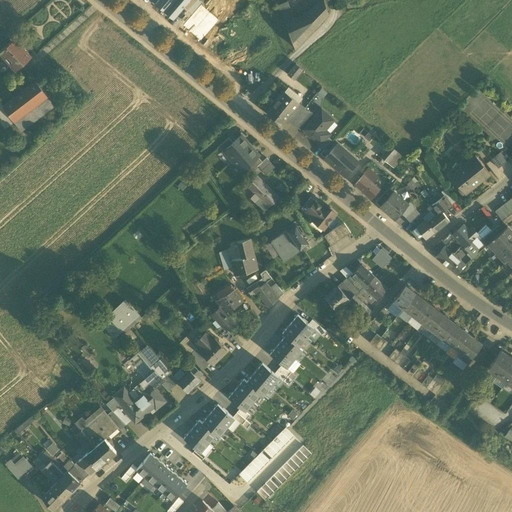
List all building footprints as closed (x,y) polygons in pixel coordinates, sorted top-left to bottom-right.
[(157,0),(155,3),(164,11),(173,0),(157,0)] [(173,18),(183,7),(188,0),(173,0),(164,11),(173,18)] [(188,0),(183,7),(187,11),(196,0),(188,0)] [(196,0),(187,11),(192,15),(200,5),(203,3),(199,0),(196,0)] [(294,48),(295,48),(328,13),(323,0),(322,0),(309,13),(295,20),(287,0),(277,5),(295,47),(294,48)] [(183,25),(192,33),(209,13),(200,5),(192,15),(183,25)] [(201,41),(210,29),(218,20),(209,13),(192,33),(201,41)] [(210,29),(215,33),(225,21),(221,17),(218,20),(210,29)] [(215,33),(219,37),(228,28),(230,25),(225,21),(215,33)] [(210,48),(219,56),(237,35),(228,28),(219,37),(210,48)] [(228,63),(237,53),(245,43),(237,35),(219,56),(228,63)] [(0,50),(0,52),(16,70),(31,56),(15,38),(0,50)] [(237,53),(242,57),(252,45),(247,40),(245,43),(237,53)] [(257,48),(252,45),(242,57),(246,61),(257,48)] [(257,53),(245,66),(258,78),(270,65),(257,53)] [(287,74),(294,79),(302,69),(296,64),(287,74)] [(2,106),(14,122),(47,97),(36,81),(35,81),(2,106)] [(281,125),(285,120),(289,115),(299,103),(284,92),(267,114),(281,125)] [(47,97),(14,122),(20,131),(54,106),(47,97)] [(0,103),(0,122),(5,129),(14,122),(2,106),(0,103)] [(289,120),(293,124),(305,108),(299,103),(289,115),(291,117),(289,120)] [(313,113),(305,108),(293,124),(301,129),(313,113)] [(307,133),(311,137),(320,145),(327,137),(323,133),(326,129),(333,121),(334,120),(321,109),(303,129),(307,133)] [(326,129),(330,133),(338,125),(333,121),(326,129)] [(223,151),(232,162),(250,146),(241,135),(232,143),(223,151)] [(332,141),(327,137),(320,145),(319,146),(324,150),(332,141)] [(219,146),(223,151),(232,143),(228,138),(219,146)] [(325,158),(345,176),(354,166),(350,162),(349,155),(337,144),(325,158)] [(259,157),(250,146),(232,162),(241,172),(246,168),(258,158),(259,157)] [(381,157),(387,162),(396,151),(390,146),(381,157)] [(401,155),(396,151),(387,162),(394,168),(397,164),(395,161),(401,155)] [(491,159),(498,168),(508,161),(500,152),(491,159)] [(450,176),(465,195),(490,174),(483,165),(475,156),(461,167),(463,169),(453,177),(451,175),(450,176)] [(246,168),(250,172),(258,166),(262,162),(258,158),(246,168)] [(258,166),(261,171),(270,163),(267,158),(262,162),(258,166)] [(261,171),(265,175),(274,167),(270,163),(261,171)] [(461,167),(451,175),(453,177),(463,169),(461,167)] [(363,175),(373,183),(378,177),(377,176),(368,168),(363,175)] [(351,181),(355,184),(361,177),(358,174),(351,181)] [(355,184),(371,199),(380,189),(373,183),(363,175),(361,177),(355,184)] [(255,202),(264,211),(278,197),(257,176),(247,185),(259,198),(255,202)] [(181,181),(177,187),(183,191),(187,186),(181,181)] [(415,185),(414,183),(412,181),(406,187),(408,190),(415,185)] [(280,183),(275,188),(281,193),(285,189),(280,183)] [(444,195),(451,205),(455,201),(445,189),(441,192),(444,195)] [(380,207),(394,219),(400,213),(408,204),(407,204),(393,192),(380,207)] [(431,199),(435,203),(441,198),(437,194),(431,199)] [(444,195),(441,198),(435,203),(432,205),(438,213),(439,214),(442,211),(442,212),(451,205),(444,195)] [(301,208),(306,212),(315,201),(310,197),(301,208)] [(312,221),(323,229),(336,214),(330,209),(331,209),(330,207),(329,206),(327,207),(325,205),(323,207),(315,201),(306,212),(314,218),(312,221)] [(408,204),(400,213),(405,217),(415,209),(412,203),(410,201),(407,204),(408,204)] [(435,216),(438,213),(432,205),(432,204),(428,207),(431,211),(432,212),(431,212),(435,216)] [(504,204),(495,211),(502,221),(511,213),(504,204)] [(285,208),(278,212),(284,220),(290,216),(285,208)] [(405,217),(410,223),(420,214),(415,209),(405,217)] [(422,217),(425,221),(427,223),(435,216),(431,212),(432,212),(431,211),(422,217)] [(449,220),(442,212),(442,211),(439,214),(438,213),(435,216),(427,223),(426,223),(434,233),(449,221),(449,220)] [(253,227),(258,232),(267,222),(262,218),(253,227)] [(426,239),(434,233),(426,223),(427,223),(425,221),(416,227),(423,235),(426,239)] [(344,223),(334,230),(340,239),(350,233),(344,223)] [(476,237),(479,240),(480,241),(492,231),(485,224),(476,233),(478,235),(476,237)] [(296,225),(288,231),(300,249),(308,244),(296,225)] [(455,238),(464,248),(471,241),(476,237),(478,235),(476,233),(472,228),(468,231),(463,225),(452,235),(455,238)] [(480,241),(485,246),(489,242),(503,229),(499,225),(492,231),(480,241)] [(489,242),(497,252),(511,238),(511,232),(506,226),(503,229),(489,242)] [(417,239),(423,235),(416,227),(411,232),(417,239)] [(138,230),(132,235),(136,239),(137,238),(138,240),(142,237),(141,235),(142,234),(138,230)] [(330,246),(340,239),(334,230),(324,236),(330,246)] [(301,250),(300,249),(288,231),(271,242),(279,255),(283,260),(296,251),(297,253),(301,250)] [(445,245),(446,246),(455,238),(452,235),(450,233),(441,240),(445,245)] [(239,241),(243,257),(253,254),(248,238),(239,241)] [(505,261),(508,259),(511,255),(511,238),(497,252),(505,261)] [(464,248),(473,257),(475,254),(485,246),(480,241),(479,240),(477,243),(475,241),(472,243),(471,241),(464,248)] [(279,255),(271,242),(265,246),(273,258),(279,255)] [(436,256),(456,273),(459,270),(464,265),(444,247),(436,256)] [(373,259),(380,266),(383,262),(381,261),(387,254),(381,250),(373,259)] [(220,255),(223,266),(230,264),(229,261),(227,253),(220,255)] [(257,269),(253,254),(243,257),(231,260),(231,261),(233,267),(235,275),(257,269)] [(383,262),(380,266),(382,268),(391,258),(387,254),(381,261),(383,262)] [(231,261),(229,261),(230,264),(223,266),(224,269),(233,267),(231,261)] [(352,261),(347,265),(351,271),(356,267),(352,261)] [(352,275),(359,282),(364,287),(374,277),(362,265),(353,274),(352,275)] [(339,271),(347,278),(351,274),(352,275),(353,274),(346,266),(339,271)] [(262,278),(263,279),(269,275),(265,271),(260,274),(262,278)] [(346,278),(355,286),(359,282),(352,275),(351,274),(347,278),(346,278)] [(271,279),(269,275),(263,279),(262,278),(261,279),(263,282),(258,285),(260,287),(266,282),(271,279)] [(365,297),(366,297),(370,293),(376,299),(387,289),(374,277),(364,287),(359,291),(360,292),(365,297)] [(354,294),(356,296),(360,292),(359,291),(355,286),(346,278),(342,282),(354,294)] [(257,291),(268,306),(276,300),(269,289),(267,287),(262,290),(260,287),(258,285),(256,282),(246,289),(251,295),(257,291)] [(269,289),(271,288),(266,282),(260,287),(262,290),(267,287),(269,289)] [(338,286),(350,298),(354,294),(342,282),(338,286)] [(364,287),(359,282),(355,286),(359,291),(364,287)] [(275,284),(271,288),(279,298),(283,293),(275,284)] [(216,294),(219,299),(235,290),(231,285),(216,294)] [(393,301),(403,309),(415,292),(405,285),(393,301)] [(337,310),(343,304),(350,298),(338,286),(326,297),(337,310)] [(276,300),(279,298),(271,288),(269,289),(276,300)] [(216,301),(220,307),(224,313),(225,313),(243,302),(235,290),(219,299),(216,300),(216,301)] [(361,301),(365,297),(360,292),(356,296),(361,301)] [(415,292),(403,309),(412,316),(425,300),(415,292)] [(371,303),(376,299),(370,293),(366,297),(371,303)] [(356,296),(354,294),(350,298),(357,306),(366,316),(371,311),(361,301),(356,296)] [(357,306),(350,298),(343,304),(350,312),(357,306)] [(101,324),(114,338),(139,314),(125,299),(106,316),(109,318),(101,324)] [(425,300),(412,316),(422,323),(434,307),(425,300)] [(403,309),(393,301),(387,309),(397,317),(398,315),(403,309)] [(234,323),(225,313),(224,313),(220,307),(212,314),(217,319),(222,325),(226,330),(227,329),(234,323)] [(422,323),(431,330),(444,314),(434,307),(422,323)] [(408,322),(412,316),(403,309),(398,315),(408,322)] [(431,330),(441,338),(453,322),(444,314),(431,330)] [(298,315),(290,324),(307,338),(314,329),(308,323),(298,315)] [(418,329),(422,323),(412,316),(408,322),(418,329)] [(212,323),(218,329),(222,325),(217,319),(212,323)] [(241,336),(247,340),(259,323),(254,319),(241,336)] [(308,323),(314,329),(321,334),(322,335),(326,330),(312,319),(308,323)] [(441,338),(450,345),(463,329),(453,322),(441,338)] [(422,323),(418,329),(417,330),(426,337),(431,330),(422,323)] [(299,347),(307,338),(290,324),(282,333),(285,336),(292,342),(292,341),(299,347)] [(217,330),(230,343),(235,338),(227,329),(226,330),(222,325),(218,329),(217,330)] [(314,329),(307,338),(312,342),(313,343),(321,334),(314,329)] [(463,329),(450,345),(460,352),(472,336),(463,329)] [(426,337),(436,344),(441,338),(431,330),(426,337)] [(195,342),(203,350),(213,340),(205,332),(195,342)] [(369,343),(374,346),(381,337),(376,334),(369,343)] [(285,336),(277,345),(294,359),(302,350),(299,347),(292,341),(292,342),(285,336)] [(482,344),(472,336),(460,352),(458,356),(468,363),(482,344)] [(179,343),(190,355),(197,348),(186,337),(179,343)] [(385,341),(381,337),(374,346),(379,350),(385,341)] [(215,338),(213,340),(203,350),(201,352),(200,352),(209,361),(213,365),(227,351),(215,338)] [(299,347),(302,350),(304,351),(312,342),(307,338),(299,347)] [(436,344),(446,351),(450,345),(441,338),(436,344)] [(160,379),(169,372),(147,344),(138,352),(153,371),(160,379)] [(287,368),(294,359),(277,345),(270,354),(282,364),(287,368)] [(458,356),(460,352),(450,345),(446,351),(455,358),(457,355),(458,356)] [(189,356),(201,369),(209,361),(200,352),(201,352),(197,348),(190,355),(189,356)] [(388,358),(393,361),(400,352),(395,349),(388,358)] [(302,350),(294,359),(299,363),(307,353),(304,351),(302,350)] [(487,370),(497,376),(510,357),(500,350),(487,370)] [(404,356),(400,352),(393,361),(397,365),(404,356)] [(457,355),(455,358),(453,362),(463,369),(468,363),(458,356),(457,355)] [(497,376),(506,382),(511,372),(511,358),(510,357),(497,376)] [(287,368),(291,372),(293,373),(301,364),(299,363),(294,359),(287,368)] [(262,363),(255,372),(271,386),(279,377),(274,373),(262,363)] [(189,370),(198,378),(202,374),(191,364),(185,370),(187,372),(189,370)] [(278,369),(288,376),(291,372),(287,368),(282,364),(278,369)] [(407,373),(411,376),(418,367),(414,364),(407,373)] [(342,369),(337,365),(333,370),(338,375),(342,369)] [(423,371),(418,367),(411,376),(416,380),(423,371)] [(180,369),(173,376),(177,381),(184,374),(180,369)] [(274,373),(279,377),(283,381),(288,385),(292,380),(288,376),(278,369),(274,373)] [(178,382),(188,393),(200,381),(198,378),(189,370),(187,372),(184,374),(177,381),(178,382)] [(493,382),(497,376),(487,370),(483,376),(493,382)] [(139,386),(142,389),(149,383),(154,389),(161,383),(163,382),(160,379),(153,371),(142,381),(139,383),(140,385),(139,386)] [(161,383),(168,391),(178,382),(177,381),(173,376),(169,372),(160,379),(163,382),(161,383)] [(255,372),(247,381),(254,387),(253,387),(260,393),(263,396),(271,386),(255,372)] [(296,376),(293,373),(291,372),(288,376),(292,380),(296,376)] [(426,388),(433,379),(428,375),(421,384),(426,388)] [(497,376),(493,382),(502,388),(506,382),(497,376)] [(279,377),(271,386),(276,390),(283,381),(279,377)] [(244,379),(236,388),(253,402),(260,393),(253,387),(254,387),(247,381),(244,379)] [(426,388),(430,391),(437,382),(433,379),(426,388)] [(442,386),(437,382),(430,391),(435,395),(442,386)] [(164,401),(154,389),(149,383),(142,389),(140,390),(143,394),(140,396),(134,402),(128,394),(119,402),(120,404),(133,419),(135,422),(136,421),(137,422),(141,419),(140,417),(150,410),(152,413),(157,409),(156,408),(158,406),(159,408),(163,404),(162,403),(164,401)] [(271,386),(263,396),(268,399),(276,390),(271,386)] [(309,394),(314,398),(321,391),(315,386),(309,394)] [(112,410),(120,404),(119,402),(128,394),(127,393),(123,388),(114,396),(115,397),(110,401),(107,404),(112,410)] [(134,388),(127,393),(128,394),(134,402),(140,396),(134,388)] [(245,411),(253,402),(236,388),(228,397),(240,407),(245,411)] [(120,404),(112,410),(126,425),(133,419),(120,404)] [(218,404),(210,413),(227,427),(234,418),(233,417),(218,404)] [(74,422),(76,424),(80,430),(86,424),(103,410),(100,406),(85,420),(82,416),(74,422)] [(237,412),(246,420),(250,415),(245,411),(240,407),(237,412)] [(292,409),(288,415),(293,419),(298,414),(292,409)] [(103,410),(86,424),(98,438),(101,435),(104,439),(105,438),(105,439),(118,428),(107,415),(103,410)] [(120,430),(126,425),(112,410),(107,415),(118,428),(120,430)] [(246,420),(237,412),(233,417),(234,418),(241,423),(247,428),(250,424),(246,420)] [(219,436),(227,427),(210,413),(202,422),(209,428),(216,434),(219,436)] [(32,415),(14,430),(17,434),(36,419),(32,415)] [(72,420),(65,417),(62,424),(70,426),(72,420)] [(234,418),(227,427),(233,433),(241,423),(234,418)] [(199,420),(191,429),(208,443),(216,434),(209,428),(202,422),(199,420)] [(70,428),(75,435),(81,430),(80,430),(76,424),(70,428)] [(95,447),(104,439),(101,435),(98,438),(86,424),(80,430),(81,430),(95,447)] [(285,428),(281,432),(289,440),(294,436),(285,428)] [(200,452),(208,443),(191,429),(184,438),(196,448),(200,452)] [(75,435),(89,451),(95,447),(81,430),(75,435)] [(281,432),(277,436),(285,445),(289,440),(281,432)] [(277,436),(272,440),(281,449),(285,445),(277,436)] [(116,452),(105,439),(105,438),(104,439),(95,447),(106,460),(116,452)] [(272,440),(268,445),(277,453),(281,449),(272,440)] [(60,449),(53,442),(46,448),(53,455),(60,449)] [(213,447),(208,443),(200,452),(205,456),(213,447)] [(268,445),(264,449),(273,457),(277,453),(268,445)] [(303,445),(299,450),(307,458),(311,454),(303,445)] [(106,460),(95,447),(89,451),(78,461),(89,474),(106,460)] [(200,452),(196,448),(192,453),(201,461),(205,456),(200,452)] [(264,449),(260,453),(268,462),(273,457),(264,449)] [(299,450),(294,454),(303,462),(307,458),(299,450)] [(46,451),(38,458),(46,466),(50,461),(53,459),(46,451)] [(11,460),(14,464),(23,457),(19,453),(10,460),(11,460)] [(137,468),(136,470),(138,472),(144,477),(145,478),(159,461),(150,453),(137,468)] [(260,453),(256,457),(264,466),(268,462),(260,453)] [(294,454),(290,458),(299,466),(303,462),(294,454)] [(5,464),(17,478),(31,466),(23,457),(14,464),(11,460),(10,460),(5,464)] [(256,457),(251,462),(260,470),(264,466),(256,457)] [(41,471),(46,466),(38,458),(33,463),(41,471)] [(290,458),(286,462),(295,471),(299,466),(290,458)] [(46,466),(59,479),(64,474),(50,461),(46,466)] [(74,464),(76,466),(85,477),(89,474),(78,461),(74,464)] [(159,461),(145,478),(154,485),(168,468),(159,461)] [(251,462),(247,466),(256,474),(260,470),(251,462)] [(286,462),(282,467),(290,475),(295,471),(286,462)] [(133,465),(121,478),(126,482),(136,470),(137,468),(133,465)] [(41,471),(54,484),(59,479),(46,466),(41,471)] [(80,483),(85,477),(76,466),(70,473),(80,483)] [(247,466),(243,470),(252,478),(256,474),(247,466)] [(282,467),(278,471),(286,479),(290,475),(282,467)] [(178,476),(168,468),(154,485),(163,493),(178,476)] [(67,470),(64,474),(59,479),(72,491),(80,483),(70,473),(67,470)] [(243,470),(239,474),(247,483),(252,478),(243,470)] [(278,471),(273,475),(282,483),(286,479),(278,471)] [(144,477),(138,472),(133,478),(139,483),(144,477)] [(273,475),(269,479),(278,488),(282,483),(273,475)] [(187,484),(178,476),(163,493),(173,501),(187,484)] [(154,485),(145,478),(141,483),(150,491),(154,485)] [(72,491),(59,479),(54,484),(51,487),(64,500),(72,491)] [(269,479),(265,483),(274,492),(278,488),(269,479)] [(265,483),(261,488),(269,496),(274,492),(265,483)] [(64,500),(51,487),(42,496),(54,510),(64,500)] [(261,488),(257,492),(265,500),(269,496),(261,488)] [(105,504),(115,511),(116,511),(121,506),(110,498),(105,504)] [(179,498),(167,511),(174,511),(183,502),(179,498)] [(193,511),(213,511),(214,511),(212,510),(203,502),(193,511)] [(226,511),(218,503),(212,510),(214,511),(226,511)]
